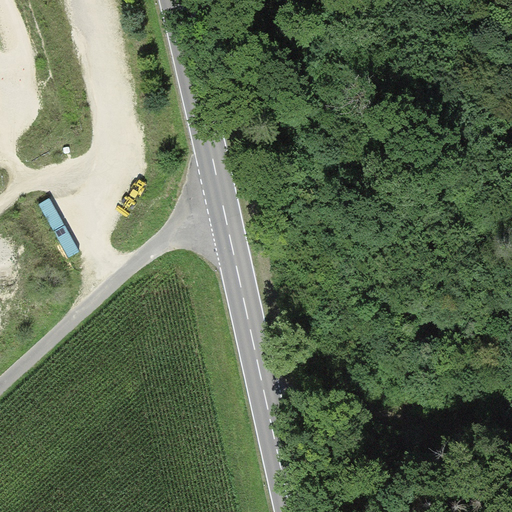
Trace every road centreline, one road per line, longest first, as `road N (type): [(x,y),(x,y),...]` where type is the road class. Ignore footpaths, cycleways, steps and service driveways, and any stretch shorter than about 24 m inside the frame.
road 1 (primary): [(292,511),(227,218)]
road 2 (unclassified): [(227,218),(185,232),(97,294),(0,380)]
road 3 (track): [(511,454),(267,398)]
road 4 (primary): [(227,218),(175,0)]
